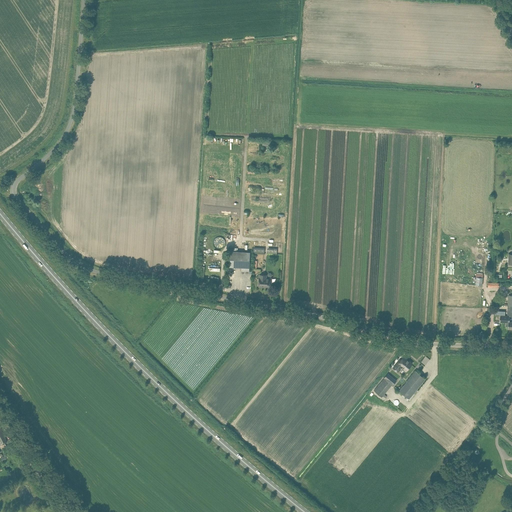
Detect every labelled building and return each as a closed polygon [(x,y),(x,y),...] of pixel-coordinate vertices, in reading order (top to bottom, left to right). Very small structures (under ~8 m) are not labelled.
[(249,271),(250,266),(250,252),(248,252),(248,250),(245,250),(245,252),(233,251),(233,246),(230,246),(229,267),(241,267),(241,271),(249,271)] [(208,276),(219,277),(219,268),(209,267),(208,276)] [(47,269),(45,271),(53,280),(55,279),(47,269)] [(258,287),(263,287),(266,287),(266,286),(270,287),(270,283),(271,283),(272,278),(266,278),(266,275),(260,274),(259,277),(258,287)] [(500,315),(500,322),(506,322),(506,326),(508,326),(508,328),(511,328),(511,321),(509,321),(510,316),(507,316),(500,315)] [(412,363),(404,357),(401,360),(400,360),(393,368),(398,371),(401,368),(406,371),(412,363)] [(416,371),(412,375),(399,391),(409,399),(425,379),(416,371)] [(374,390),(382,397),(392,384),(390,382),(393,378),(389,374),(386,378),(384,377),(374,390)]
